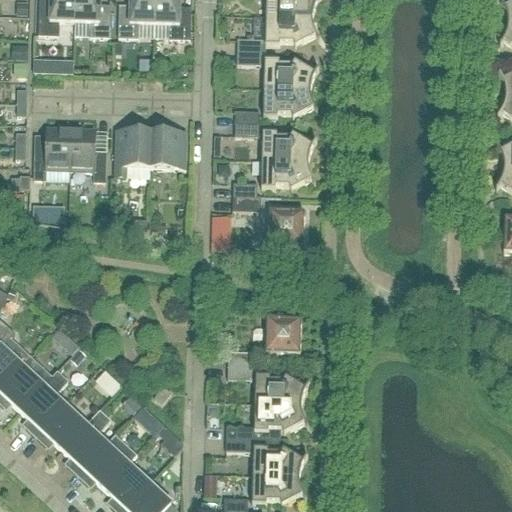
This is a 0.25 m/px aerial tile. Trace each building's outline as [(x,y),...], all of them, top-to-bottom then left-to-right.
[(59,27),(75,28),(75,0),(50,0),(50,14),(39,14),(38,41),(59,42),(59,27)] [(75,0),(75,28),(90,28),(90,43),(110,43),(111,16),(100,15),(100,0),(75,0)] [(139,30),(154,30),(155,0),(130,0),(130,16),(119,16),(118,43),(138,44),(139,30)] [(155,0),(154,30),(170,30),(169,45),(190,45),(191,18),(180,18),(180,0),(155,0)] [(266,0),(266,23),(312,24),(313,21),(313,18),(314,15),(315,12),(316,10),(317,7),(319,5),(321,3),(320,2),(318,4),(316,7),(304,0),(266,0)] [(507,29),(511,29),(511,8),(505,12),(503,10),(501,7),(500,8),(502,10),(503,13),(505,15),(506,18),(506,20),(507,23),(507,26),(507,29)] [(0,20),(0,31),(13,32),(14,21),(0,20)] [(312,24),(266,23),(265,46),(237,45),(237,70),(260,71),(261,59),(265,59),(265,50),(279,51),(280,47),(293,48),(295,52),(315,41),(317,44),(318,46),(319,45),(318,43),(316,40),(315,38),(314,35),(313,32),(313,30),(312,27),(312,24)] [(511,29),(507,29),(507,32),(507,35),(506,38),(505,40),(504,44),(502,47),(499,51),(500,51),(502,49),(504,46),(511,51),(511,29)] [(232,34),(232,45),(253,44),(252,33),(232,34)] [(6,66),(6,79),(22,78),(22,66),(6,66)] [(265,66),(264,94),(310,96),(310,94),(311,92),(311,90),(312,87),(313,84),(314,82),(315,79),(317,77),(319,75),(318,74),(316,76),(314,79),(294,67),(292,71),(279,70),(279,67),(265,66)] [(505,101),(511,101),(511,79),(502,84),(501,81),(499,79),(498,80),(500,83),(502,87),(504,89),(504,92),(505,95),(505,98),(505,99),(505,101)] [(310,96),(264,94),(263,122),(277,123),(277,119),(290,120),(293,124),(313,113),(315,116),(316,118),(317,117),(316,115),(314,112),(312,109),(312,107),(311,105),(311,102),(310,99),(310,96)] [(17,96),(17,109),(27,109),(27,96),(17,96)] [(511,101),(505,101),(505,104),(505,107),(504,109),(503,112),(501,116),(499,119),(497,122),(498,123),(500,121),(501,118),(511,124),(511,101)] [(27,109),(17,109),(17,122),(27,122),(27,109)] [(235,117),(235,129),(259,130),(259,118),(235,117)] [(259,130),(235,129),(234,142),(258,143),(259,130)] [(46,175),(70,176),(71,136),(46,135),(46,155),(34,155),(34,186),(46,186),(46,175)] [(71,136),(70,176),(94,177),(93,188),(106,188),(107,158),(95,157),(95,136),(71,136)] [(150,174),(151,138),(115,137),(114,183),(127,183),(127,173),(150,174)] [(187,139),(151,138),(150,174),(186,175),(187,139)] [(263,138),(262,167),(308,168),(308,166),(309,163),(309,162),(310,159),(311,156),(312,153),(313,151),(315,148),(317,146),(316,146),(314,148),(312,151),(292,139),(290,142),(277,142),(277,139),(263,138)] [(16,139),(16,152),(26,152),(26,139),(16,139)] [(503,173),(511,172),(511,149),(501,156),(499,153),(497,151),(496,152),(498,154),(499,157),(501,159),(502,162),(503,165),(503,167),(503,170),(503,173)] [(26,152),(16,152),(15,165),(25,165),(26,152)] [(308,168),(262,167),(261,194),(275,195),(275,191),(288,192),(291,196),(311,185),(312,188),(314,190),(315,189),(314,187),(312,184),(311,182),(310,179),(309,176),(309,173),(308,170),(308,168)] [(511,172),(503,173),(503,175),(503,178),(502,181),(502,182),(501,185),(500,188),(498,191),(495,194),(496,195),(498,193),(500,190),(511,197),(511,172)] [(20,181),(20,194),(26,195),(30,195),(30,182),(20,181)] [(233,189),(233,201),(257,202),(257,190),(233,189)] [(26,195),(20,194),(10,194),(9,212),(25,212),(26,195)] [(257,202),(233,201),(232,217),(260,217),(261,202),(257,202)] [(268,251),(277,252),(287,257),(290,252),(303,252),(304,218),(284,217),(277,213),(275,217),(269,217),(268,251)] [(511,258),(511,223),(504,223),(503,258),(511,258)] [(112,340),(133,335),(129,317),(108,322),(112,340)] [(271,360),(273,364),(280,360),(300,361),(301,326),(288,325),(285,320),(275,325),(266,325),(265,360),(271,360)] [(116,340),(118,358),(133,357),(131,338),(116,340)] [(0,395),(30,363),(9,343),(0,352),(0,395)] [(228,357),(228,373),(252,373),(252,358),(228,357)] [(51,382),(30,363),(0,395),(0,410),(6,416),(11,410),(19,417),(51,382)] [(252,373),(228,373),(227,385),(251,386),(252,373)] [(51,382),(19,417),(27,425),(21,430),(35,443),(68,407),(57,398),(67,388),(56,377),(51,382)] [(256,381),(255,409),(301,411),(301,408),(302,405),(302,402),(303,399),(304,397),(306,394),(308,392),(309,389),(308,389),(306,391),(305,394),(285,382),(283,386),(270,385),(270,382),(256,381)] [(107,383),(107,400),(111,400),(120,391),(111,383),(107,383)] [(153,403),(161,410),(171,399),(163,392),(153,403)] [(53,449),(61,456),(85,431),(78,424),(81,420),(68,407),(35,443),(48,455),(53,449)] [(301,411),(255,409),(254,433),(226,432),(226,445),(281,446),(281,435),(283,439),(304,428),(305,431),(307,433),(308,432),(306,430),(305,428),(304,425),(303,422),(302,421),(302,419),(301,416),(301,414),(301,411)] [(85,431),(61,456),(69,464),(64,470),(77,482),(110,447),(100,437),(110,426),(99,416),(85,431)] [(110,447),(77,482),(90,494),(96,488),(104,496),(128,470),(136,461),(115,441),(110,447)] [(253,458),(253,481),(299,483),(299,480),(299,477),(300,474),(301,471),(302,469),(304,466),(305,464),(307,462),(306,461),(304,463),(303,466),(283,454),(280,458),(281,446),(226,445),(225,457),(253,458)] [(106,509),(109,511),(127,511),(152,486),(138,473),(135,477),(128,470),(104,496),(111,503),(106,509)] [(299,483),(253,481),(252,509),(266,510),(266,506),(279,507),(281,511),(302,500),(303,503),(305,505),(306,504),(304,502),(303,500),(302,497),(301,494),(300,491),(299,489),(299,486),(299,483)] [(152,486),(127,511),(167,511),(170,509),(162,502),(166,498),(152,486)]
